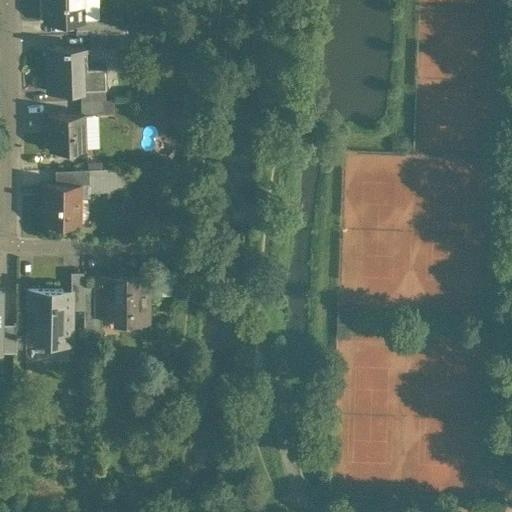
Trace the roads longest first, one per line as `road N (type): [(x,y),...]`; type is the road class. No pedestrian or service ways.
road 1 (residential): [(7,0),(13,247)]
road 2 (residential): [(13,247),(158,251)]
